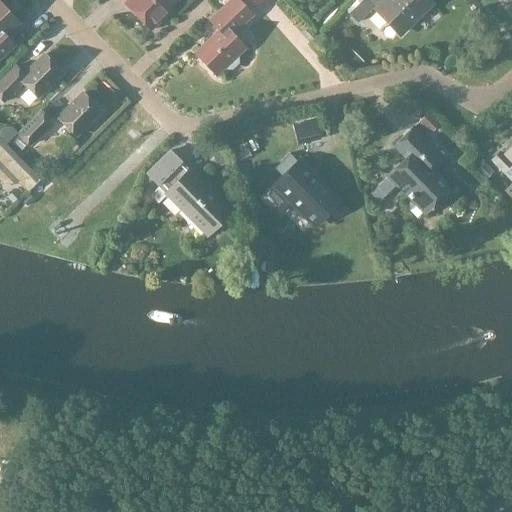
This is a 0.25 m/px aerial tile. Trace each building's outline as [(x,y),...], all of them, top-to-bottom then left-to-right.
[(126,0),(124,3),(150,31),(170,11),(168,9),(177,0),(176,0),(126,0)] [(220,32),(195,54),(216,77),(224,69),(226,71),(231,71),(238,66),(238,61),(236,59),(246,51),(233,37),(254,18),(237,0),(235,0),(211,22),(220,32)] [(373,7),(366,0),(363,0),(348,15),(356,23),(373,7)] [(423,0),(386,0),(377,10),(400,34),(429,5),(423,0)] [(0,59),(14,46),(5,36),(18,23),(0,3),(0,59)] [(340,60),(354,73),(363,63),(350,50),(340,60)] [(0,98),(4,102),(27,79),(40,93),(61,72),(44,54),(23,75),(14,66),(0,80),(0,98)] [(75,137),(100,112),(82,93),(57,118),(75,137)] [(29,147),(53,124),(40,111),(16,134),(29,147)] [(428,113),(418,123),(429,135),(440,125),(428,113)] [(413,128),(393,148),(405,160),(387,178),(423,215),(450,188),(430,168),(442,157),(413,128)] [(0,163),(10,174),(10,183),(19,184),(27,191),(39,179),(0,139),(0,163)] [(502,175),(504,173),(511,181),(511,182),(503,191),(511,200),(511,146),(503,155),(500,151),(489,162),(502,175)] [(148,170),(161,183),(153,191),(162,200),(164,197),(203,237),(205,239),(211,233),(209,230),(231,208),(193,169),(189,172),(169,151),(148,170)] [(281,177),(273,186),(288,201),(314,227),(338,203),(296,162),(288,154),(273,169),(281,177)]
